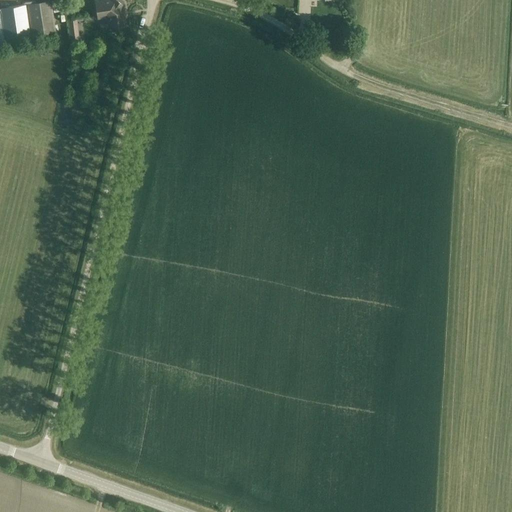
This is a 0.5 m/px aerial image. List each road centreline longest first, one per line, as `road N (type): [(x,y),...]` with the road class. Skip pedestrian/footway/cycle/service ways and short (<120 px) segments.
road 1 (unclassified): [(40,461),(153,0)]
road 2 (unclassified): [(225,0),(269,15),(357,76)]
road 3 (tertiary): [(184,511),(40,461)]
